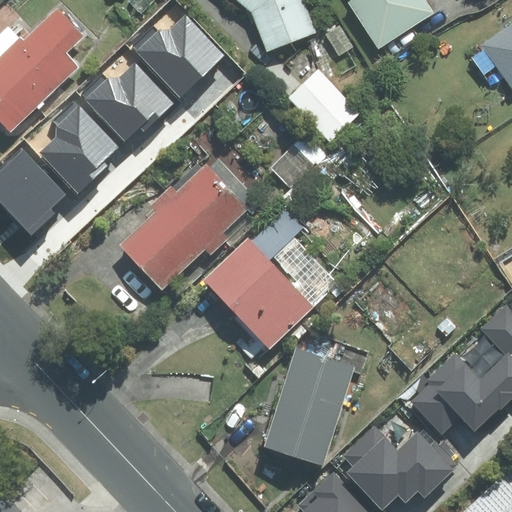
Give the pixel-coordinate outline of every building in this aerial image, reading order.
[(128,0),(141,14),(156,0),(128,0)] [(235,0),(252,14),(267,51),(315,33),(302,0),(235,0)] [(354,0),(348,4),(379,52),(436,14),(426,0),(354,0)] [(88,35),(61,6),(30,35),(19,24),(0,41),(0,119),(12,132),(80,68),(67,54),(88,35)] [(511,25),(482,46),(511,91),(511,25)] [(343,27),(327,37),(339,57),(356,47),(343,27)] [(58,197),(83,223),(153,158),(110,110),(144,78),(130,62),(114,77),(106,67),(21,146),(55,183),(59,179),(68,188),(58,197)] [(319,72),(290,98),(331,143),(360,116),(319,72)] [(310,133),(272,168),(292,191),(331,156),(310,133)] [(216,155),(207,164),(119,247),(161,291),(204,250),(212,258),(230,241),(235,247),(251,231),(237,217),(257,199),(216,155)] [(250,359),(265,346),(268,350),(314,307),(322,315),(347,291),(275,214),(204,282),(248,328),(234,342),(250,359)] [(356,367),(296,349),(266,448),(326,467),(356,367)] [(319,511),(407,511),(431,491),(434,495),(447,483),(444,480),(453,472),(415,428),(319,511)] [(511,511),(511,469),(510,468),(463,511),(511,511)] [(33,511),(15,490),(8,496),(0,487),(0,511),(33,511)]
